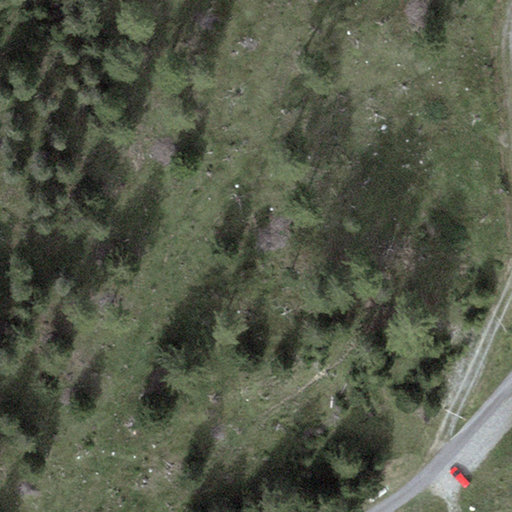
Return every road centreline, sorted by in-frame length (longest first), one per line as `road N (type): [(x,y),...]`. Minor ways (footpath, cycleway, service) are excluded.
road 1 (track): [(416,484),(511,290)]
road 2 (track): [(511,380),(416,484),(379,511)]
